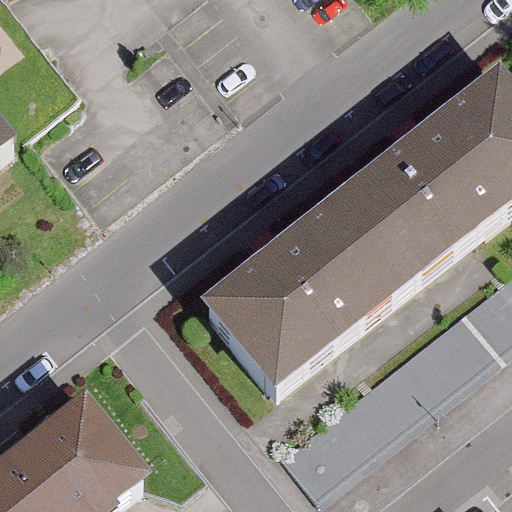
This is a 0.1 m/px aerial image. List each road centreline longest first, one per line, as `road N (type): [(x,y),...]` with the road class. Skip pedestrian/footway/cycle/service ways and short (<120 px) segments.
road 1 (residential): [(470,0),(92,302)]
road 2 (residential): [(265,511),(92,302)]
